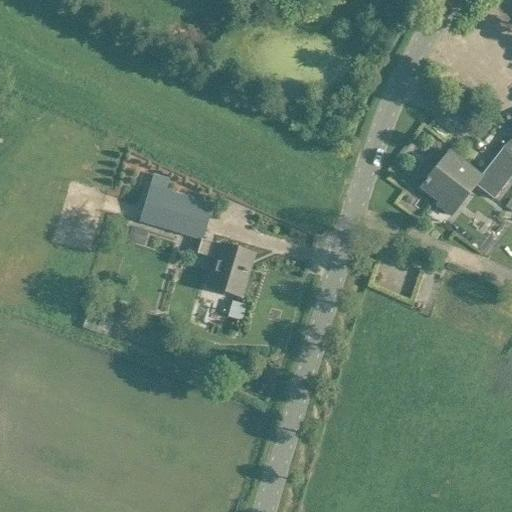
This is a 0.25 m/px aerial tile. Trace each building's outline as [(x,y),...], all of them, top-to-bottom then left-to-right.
[(489,199),(511,168),(511,141),(502,149),(480,177),(450,153),(428,181),(427,180),(423,184),(424,185),(421,189),(439,203),(436,205),(452,218),(475,188),(489,199)] [(197,254),(216,260),(208,288),(239,297),(248,271),(244,269),(248,254),(229,248),(203,240),(213,205),(165,191),(169,179),(152,174),(138,220),(201,239),(197,254)] [(141,246),(146,232),(132,228),(127,241),(141,246)] [(229,322),(235,305),(221,299),(214,316),(229,322)] [(105,323),(86,316),(81,329),(101,335),(105,323)]
